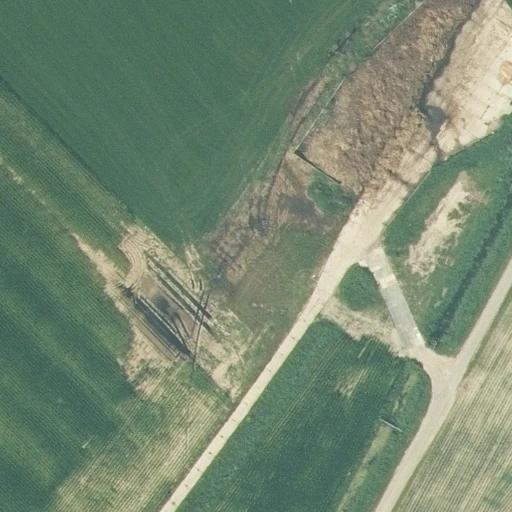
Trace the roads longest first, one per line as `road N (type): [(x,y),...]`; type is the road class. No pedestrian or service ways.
road 1 (track): [(166,511),(319,299),(494,0)]
road 2 (track): [(319,299),(455,374)]
road 3 (track): [(358,221),(416,353)]
